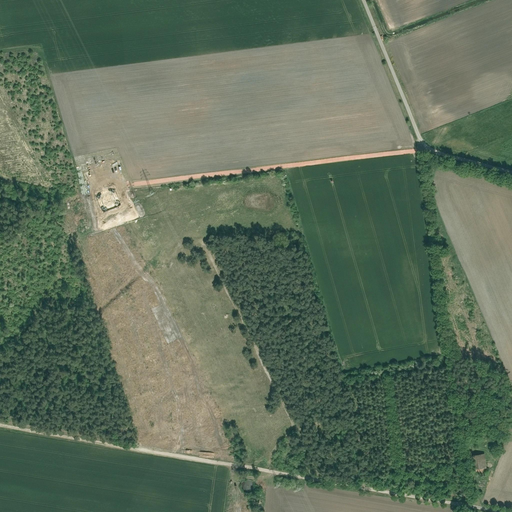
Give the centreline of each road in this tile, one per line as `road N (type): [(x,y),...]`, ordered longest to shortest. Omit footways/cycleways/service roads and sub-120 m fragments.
road 1 (track): [(0,422),(511,509)]
road 2 (track): [(511,171),(423,144),(363,0)]
